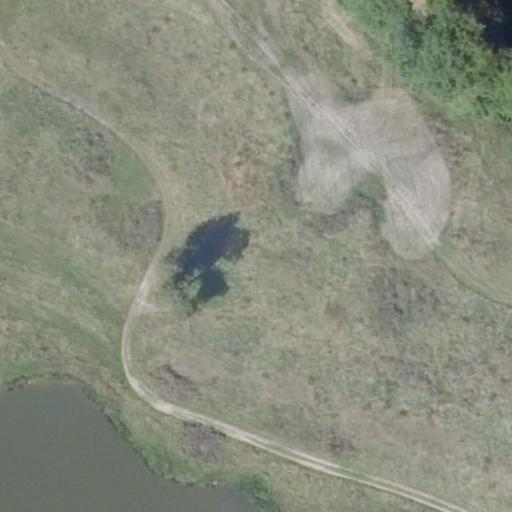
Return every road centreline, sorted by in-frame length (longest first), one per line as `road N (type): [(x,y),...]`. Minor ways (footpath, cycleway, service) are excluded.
road 1 (track): [(441,511),(142,403),(119,355),(129,308)]
road 2 (track): [(129,308),(318,346),(371,365),(466,420),(511,419)]
road 3 (track): [(0,60),(97,124),(154,188),(159,237),(129,308)]
